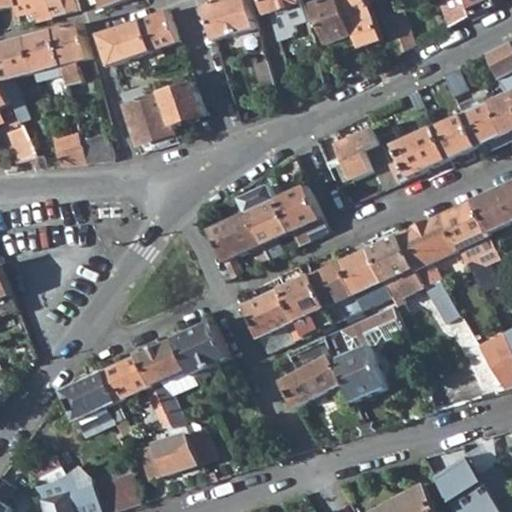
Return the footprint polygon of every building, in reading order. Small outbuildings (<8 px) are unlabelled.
[(0,0),(0,13),(20,11),(18,0),(0,0)] [(57,18),(58,17),(54,0),(18,0),(20,11),(21,16),(39,14),(41,23),(57,18)] [(80,12),(77,0),(54,0),(58,17),(80,12)] [(95,0),(99,12),(130,0),(95,0)] [(260,29),(252,0),(212,0),(214,5),(207,7),(219,43),(236,37),(243,34),(260,29)] [(267,0),(279,38),(284,40),(294,35),(298,30),(297,26),(310,21),(301,0),(267,0)] [(344,0),(331,0),(315,6),(331,46),(358,35),(344,0)] [(364,49),(386,41),(372,0),(344,0),(358,35),(364,49)] [(377,0),(384,18),(409,11),(418,8),(413,0),(377,0)] [(442,0),(452,29),(496,6),(494,0),(442,0)] [(384,18),(397,57),(419,46),(409,11),(384,18)] [(182,43),(170,12),(146,22),(158,52),(161,62),(168,60),(164,50),(182,43)] [(158,52),(146,22),(106,37),(116,68),(158,52)] [(96,62),(85,26),(57,33),(67,69),(71,82),(80,79),(78,66),(96,62)] [(67,69),(57,33),(31,39),(41,76),(67,69)] [(236,37),(239,44),(246,42),(243,34),(236,37)] [(24,125),(37,119),(19,82),(41,76),(31,39),(2,47),(5,61),(11,83),(6,85),(16,106),(24,125)] [(511,93),(493,102),(511,143),(511,142),(511,43),(496,51),(510,78),(505,80),(511,93)] [(270,60),(261,63),(269,91),(278,88),(270,60)] [(0,112),(16,106),(6,85),(11,83),(5,61),(0,63),(0,112)] [(447,76),(462,105),(486,155),(511,143),(493,102),(473,111),(469,103),(476,99),(464,75),(462,76),(459,70),(447,76)] [(193,96),(201,93),(197,83),(189,86),(193,96)] [(164,94),(176,125),(209,116),(201,93),(193,96),(189,86),(164,94)] [(182,143),(176,125),(164,94),(128,105),(145,155),(182,143)] [(438,128),(453,161),(475,151),(478,158),(486,155),(462,105),(459,107),(457,111),(456,115),(457,119),(438,128)] [(39,159),(25,127),(11,133),(24,164),(40,160),(39,159)] [(385,145),(377,128),(344,145),(348,155),(351,160),(359,176),(361,182),(380,174),(370,152),(385,145)] [(426,174),(453,161),(438,128),(400,146),(406,161),(395,166),(404,185),(426,174)] [(57,139),(64,167),(92,165),(86,142),(84,132),(57,139)] [(113,142),(112,136),(86,142),(92,165),(116,163),(117,158),(113,142)] [(385,145),(370,152),(380,174),(389,192),(404,185),(395,166),(385,145)] [(348,155),(333,161),(336,167),(341,164),(351,160),(348,155)] [(51,168),(47,156),(39,159),(40,160),(44,169),(51,168)] [(351,160),(341,164),(349,181),(359,176),(351,160)] [(511,224),(511,185),(495,194),(478,201),(494,232),(511,224)] [(298,239),(281,200),(275,187),(245,200),(273,261),(284,256),(280,248),(276,243),(290,237),(295,240),(298,239)] [(334,234),(313,188),(312,187),(281,200),(298,239),(303,248),(312,244),(309,238),(314,236),(317,241),(334,234)] [(241,259),(260,251),(267,264),(273,261),(245,200),(242,194),(231,202),(244,218),(216,230),(237,278),(247,273),(241,259)] [(478,201),(448,216),(447,216),(463,249),(475,272),(506,256),(494,232),(478,201)] [(443,280),(437,268),(429,271),(426,266),(463,249),(447,216),(403,237),(418,268),(427,288),(443,280)] [(377,250),(375,251),(397,296),(401,305),(410,301),(410,299),(428,291),(447,324),(463,316),(463,315),(443,280),(427,288),(418,268),(403,237),(377,250)] [(397,296),(375,251),(347,263),(367,309),(397,296)] [(0,317),(22,308),(17,295),(0,252),(0,317)] [(367,309),(347,263),(318,276),(339,321),(367,309)] [(289,288),(309,336),(332,326),(339,321),(318,276),(289,288)] [(267,345),(275,341),(274,335),(293,327),(299,341),(309,336),(289,288),(249,306),(267,345)] [(401,305),(332,336),(329,337),(351,385),(358,403),(391,387),(372,349),(377,346),(381,335),(378,328),(405,316),(401,305)] [(381,335),(384,344),(411,332),(405,316),(378,328),(381,335)] [(178,340),(196,378),(236,360),(219,321),(180,339),(178,340)] [(274,335),(275,341),(267,345),(272,354),(299,341),(293,327),(274,335)] [(479,344),(507,391),(511,389),(511,348),(505,334),(479,344)] [(329,337),(292,353),(300,373),(286,381),(300,409),(351,385),(329,337)] [(166,383),(191,373),(194,379),(196,378),(178,340),(147,355),(179,428),(190,427),(176,398),(175,395),(166,383)] [(123,402),(152,390),(170,429),(179,428),(147,355),(110,372),(123,402)] [(0,360),(0,396),(4,407),(15,391),(0,360)] [(123,402),(110,372),(69,391),(83,421),(113,406),(121,421),(129,437),(138,435),(123,402)] [(191,373),(166,383),(175,395),(176,398),(199,388),(194,379),(191,373)] [(121,421),(113,406),(83,421),(90,436),(115,424),(121,421)] [(379,432),(376,423),(367,426),(370,434),(379,432)] [(367,426),(360,428),(363,437),(370,434),(367,426)] [(206,464),(222,459),(210,430),(194,436),(206,464)] [(193,434),(142,451),(152,482),(206,464),(194,436),(193,434)] [(472,459),(481,474),(493,466),(478,442),(464,447),(472,459)] [(486,483),(481,474),(472,459),(438,479),(453,505),(486,483)] [(493,466),(481,474),(486,483),(498,501),(511,491),(511,485),(498,463),(493,466)] [(42,489),(48,497),(51,511),(107,511),(99,485),(97,480),(83,465),(64,479),(42,489)] [(210,475),(214,483),(220,481),(217,472),(210,475)] [(136,475),(99,485),(107,511),(122,511),(145,505),(136,475)] [(15,489),(1,478),(0,479),(0,511),(12,511),(15,509),(20,511),(23,511),(28,505),(23,496),(15,489)] [(486,483),(453,505),(457,511),(504,511),(498,501),(486,483)] [(440,511),(426,485),(376,511),(440,511)]
